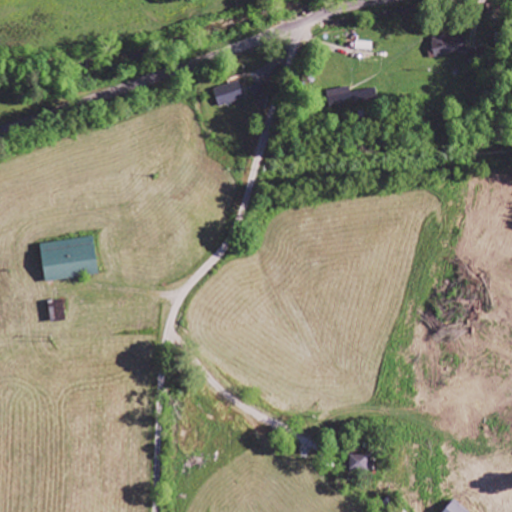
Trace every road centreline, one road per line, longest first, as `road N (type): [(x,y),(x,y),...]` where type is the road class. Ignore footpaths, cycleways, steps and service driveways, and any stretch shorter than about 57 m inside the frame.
road 1 (residential): [(301,25),(240,226),(185,288),(169,325),(156,511)]
road 2 (residential): [(0,132),(381,0)]
road 3 (residential): [(162,375),(372,511)]
